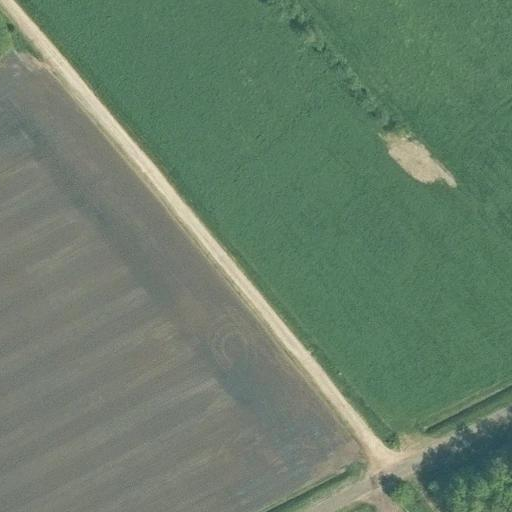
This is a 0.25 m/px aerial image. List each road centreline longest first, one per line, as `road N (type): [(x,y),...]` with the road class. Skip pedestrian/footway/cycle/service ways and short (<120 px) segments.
road 1 (track): [(396,470),(0,3)]
road 2 (unclassified): [(314,511),(511,409)]
